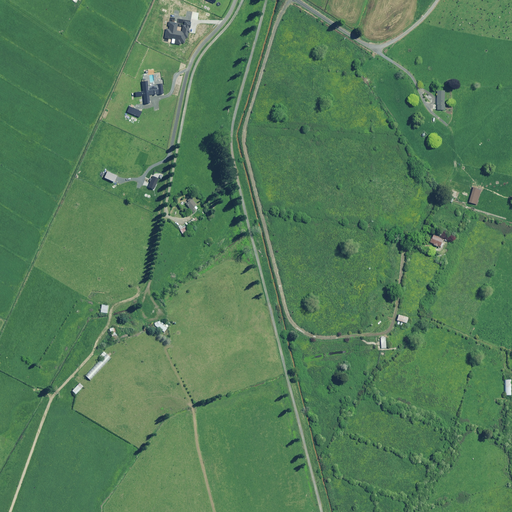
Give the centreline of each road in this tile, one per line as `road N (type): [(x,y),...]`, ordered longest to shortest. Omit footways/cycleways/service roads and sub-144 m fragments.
road 1 (unknown): [(265,0),(232,151),(321,511)]
road 2 (unknown): [(236,0),(190,82),(165,209),(176,223)]
